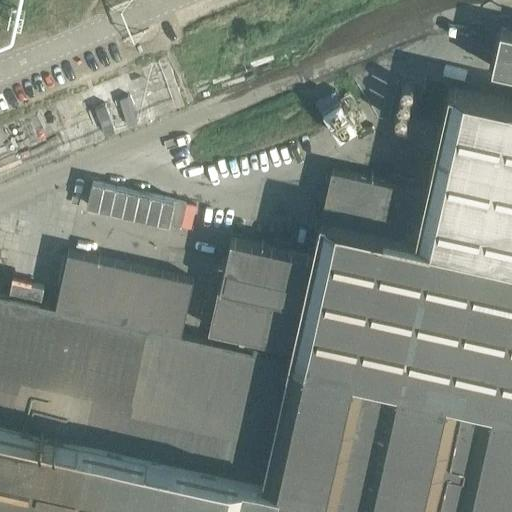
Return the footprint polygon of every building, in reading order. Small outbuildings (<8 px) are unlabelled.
[(491,66),(511,71),(511,29),(500,27),(499,26),(498,26),(497,28),(494,43),(493,48),(491,57),(489,64),(489,66),(491,66)] [(0,178),(183,102),(167,62),(169,61),(167,55),(0,123),(0,178)] [(0,511),(511,511),(511,98),(486,93),(468,89),(462,88),(448,85),(447,89),(441,115),(440,124),(439,124),(438,129),(437,134),(435,144),(434,148),(433,153),(433,154),(429,171),(429,170),(428,173),(425,189),(394,182),(372,177),(331,168),(330,172),(328,181),(328,184),(325,200),(324,199),(323,206),(322,208),(321,215),(319,223),(318,228),(316,235),(314,248),(313,248),(313,251),(312,254),(293,250),(289,249),(271,245),(230,236),(225,258),(224,259),(224,260),(223,265),(224,265),(219,285),(218,285),(218,286),(212,313),(212,314),(210,325),(209,326),(210,327),(209,332),(207,338),(198,336),(193,335),(181,332),(193,277),(157,269),(69,249),(67,249),(66,250),(67,251),(65,257),(64,264),(61,278),(59,288),(58,290),(56,301),(55,304),(40,300),(44,285),(12,278),(9,292),(8,292),(7,293),(0,291),(0,511)] [(357,124),(340,97),(322,109),(327,117),(339,136),(357,124)] [(186,201),(113,185),(92,180),(88,195),(87,204),(180,225),(186,201)]
